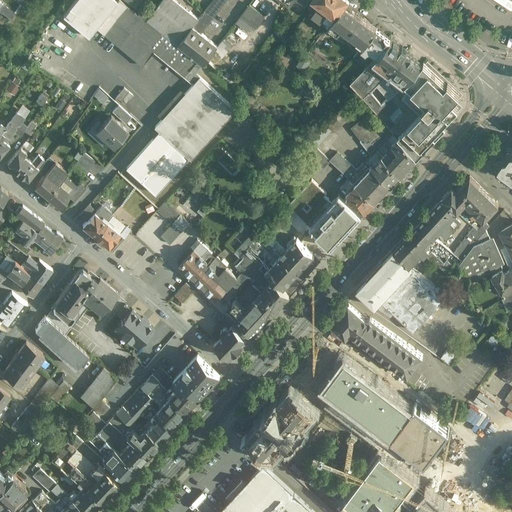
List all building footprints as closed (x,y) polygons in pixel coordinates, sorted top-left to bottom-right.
[(114,0),(75,0),(63,15),(88,36),(95,27),(108,12),(117,1),(114,0)] [(148,19),(139,11),(137,14),(120,0),(117,0),(117,1),(108,12),(154,51),(155,51),(186,75),(194,65),(199,70),(203,64),(178,44),(148,19)] [(198,18),(175,0),(161,0),(148,19),(178,44),(192,26),(198,18)] [(212,0),(198,18),(192,26),(200,32),(225,0),(212,0)] [(314,0),(315,0),(309,9),(329,24),(336,15),(336,16),(344,5),(345,5),(348,0),(314,0)] [(265,16),(249,4),(240,16),(255,28),(265,16)] [(14,14),(1,5),(0,7),(0,11),(11,19),(14,14)] [(345,5),(344,5),(336,16),(328,26),(345,39),(349,34),(364,45),(376,29),(345,5)] [(154,51),(108,12),(95,27),(142,65),(154,51)] [(200,32),(192,26),(178,44),(203,64),(217,46),(200,32)] [(385,35),(376,29),(364,45),(353,57),(360,63),(369,54),(366,52),(368,50),(371,49),(378,55),(390,39),(390,38),(385,34),(385,35)] [(226,37),(216,48),(224,55),(233,43),(226,37)] [(401,47),(390,39),(378,55),(373,60),(389,73),(394,68),(393,68),(406,51),(406,50),(407,50),(402,46),(401,47)] [(406,51),(393,68),(394,68),(389,73),(377,85),(388,98),(402,86),(405,83),(409,79),(422,63),(406,50),(406,51)] [(305,69),(308,60),(301,57),(298,66),(305,69)] [(373,60),(350,83),(361,95),(363,97),(377,85),(389,73),(373,60)] [(458,94),(423,62),(422,63),(409,79),(405,83),(413,90),(426,102),(423,106),(424,108),(398,135),(398,136),(416,157),(427,146),(445,126),(442,123),(458,107),(452,101),(458,94)] [(194,83),(155,126),(160,130),(127,167),(157,193),(190,157),(192,159),(236,109),(196,73),(199,70),(194,65),(186,75),(194,83)] [(42,85),(33,78),(31,81),(40,88),(42,85)] [(12,80),(7,89),(15,94),(21,85),(12,80)] [(405,83),(402,86),(388,98),(374,110),(382,118),(413,90),(405,83)] [(99,87),(93,93),(102,102),(108,95),(99,87)] [(124,87),(115,98),(119,102),(121,100),(128,91),(124,87)] [(128,91),(121,100),(125,104),(133,95),(128,91)] [(47,97),(41,93),(36,100),(42,105),(47,97)] [(132,116),(118,104),(112,111),(125,123),(132,116)] [(5,127),(1,133),(0,133),(0,155),(9,144),(6,142),(24,118),(17,111),(5,127)] [(128,131),(111,115),(96,131),(113,147),(128,131)] [(381,129),(371,128),(362,118),(351,128),(360,140),(360,142),(370,155),(377,149),(394,131),(388,124),(381,129)] [(37,125),(31,121),(27,126),(24,130),(30,135),(37,125)] [(23,124),(21,126),(16,132),(20,136),(24,130),(27,126),(23,124)] [(281,128),(275,135),(279,139),(285,132),(281,128)] [(416,157),(398,136),(398,135),(397,135),(394,131),(377,149),(400,175),(416,157)] [(27,150),(22,145),(17,151),(23,155),(26,151),(27,150)] [(511,145),(505,155),(503,153),(495,164),(503,169),(501,172),(510,179),(511,178),(511,145)] [(400,175),(377,149),(370,155),(365,160),(390,185),(400,175)] [(23,155),(17,151),(7,164),(18,172),(29,160),(23,155)] [(226,151),(218,159),(231,173),(240,165),(226,151)] [(337,151),(330,159),(337,167),(345,158),(337,151)] [(95,160),(84,152),(80,157),(91,165),(95,160)] [(44,160),(38,155),(32,163),(38,167),(44,160)] [(55,161),(49,156),(39,170),(44,174),(55,161)] [(91,165),(80,157),(77,162),(87,170),(91,165)] [(354,167),(345,158),(337,167),(346,175),(354,167)] [(29,160),(18,172),(28,180),(38,167),(32,163),(29,160)] [(390,185),(365,160),(349,177),(356,183),(375,201),(390,185)] [(55,161),(44,174),(34,186),(47,196),(61,180),(68,170),(67,170),(67,171),(55,161)] [(87,170),(77,162),(73,168),(83,176),(87,170)] [(498,203),(470,176),(456,190),(452,186),(442,197),(456,210),(456,211),(461,215),(464,212),(469,216),(474,211),(483,220),(498,203)] [(350,178),(340,188),(346,194),(356,183),(350,178)] [(61,180),(47,196),(60,207),(69,195),(71,193),(70,193),(64,188),(66,185),(61,180)] [(79,183),(70,193),(71,193),(69,195),(75,200),(85,188),(79,183)] [(375,201),(356,183),(346,194),(365,211),(375,201)] [(0,187),(0,204),(9,193),(0,187)] [(442,197),(418,223),(433,236),(437,231),(453,215),(456,211),(456,210),(442,197)] [(181,215),(166,201),(158,209),(173,223),(181,215)] [(89,204),(79,214),(84,219),(94,208),(89,204)] [(42,220),(23,205),(16,214),(23,219),(38,230),(43,224),(41,222),(42,220)] [(111,212),(102,205),(95,212),(105,220),(111,212)] [(301,218),(288,205),(281,213),(294,225),(301,218)] [(341,207),(322,228),(327,233),(337,242),(356,221),(345,210),(341,207)] [(95,212),(94,212),(82,225),(84,226),(84,229),(87,231),(90,231),(95,236),(107,222),(106,222),(105,220),(95,212)] [(190,223),(181,215),(173,223),(182,232),(190,223)] [(453,215),(437,231),(440,234),(446,228),(451,232),(460,222),(453,215)] [(305,222),(301,218),(294,225),(298,229),(305,222)] [(38,230),(23,219),(12,233),(12,234),(26,244),(32,237),(44,247),(43,248),(49,253),(56,244),(38,230)] [(485,221),(478,229),(482,232),(486,228),(489,225),(485,221)] [(111,225),(107,222),(95,236),(102,241),(102,244),(105,246),(108,246),(120,232),(111,225)] [(173,223),(153,244),(163,253),(182,232),(173,223)] [(433,236),(418,223),(405,236),(425,256),(427,254),(434,261),(433,261),(434,261),(438,257),(430,250),(439,241),(433,236)] [(511,223),(503,229),(503,232),(510,243),(508,244),(511,252),(511,267),(510,269),(511,273),(511,223)] [(55,233),(43,224),(38,230),(56,244),(63,236),(56,231),(55,233)] [(322,228),(318,224),(313,229),(322,238),(327,233),(322,228)] [(473,225),(453,252),(462,259),(474,244),(473,244),(478,238),(482,232),(478,229),(473,225)] [(482,232),(478,238),(473,244),(474,244),(462,259),(483,275),(493,271),(503,266),(486,228),(482,232)] [(26,244),(12,234),(7,240),(27,255),(31,248),(26,244)] [(313,253),(297,238),(296,237),(296,238),(294,236),(287,244),(289,246),(285,250),(281,254),(298,270),(314,254),(313,253)] [(425,256),(405,237),(393,250),(409,265),(411,263),(423,272),(433,261),(434,261),(427,254),(425,256)] [(277,242),(273,238),(269,242),(273,247),(277,242)] [(273,247),(269,242),(267,240),(264,244),(266,245),(264,247),(276,259),(281,254),(273,247)] [(285,250),(277,242),(273,247),(281,254),(285,250)] [(265,258),(250,245),(234,263),(253,281),(262,290),(273,278),(265,271),(270,265),(268,264),(271,261),(266,257),(265,258)] [(224,268),(214,258),(209,263),(194,248),(179,264),(216,299),(237,277),(226,267),(224,268)] [(373,304),(387,314),(390,310),(413,331),(449,291),(423,272),(411,263),(409,265),(393,250),(357,289),(373,304)] [(453,252),(452,251),(446,258),(456,267),(462,259),(453,252)] [(298,270),(281,254),(276,259),(273,263),(271,261),(268,264),(270,265),(265,271),(273,278),(283,287),(298,270)] [(314,254),(298,270),(305,276),(315,265),(320,259),(314,254)] [(37,262),(28,256),(24,261),(33,268),(29,272),(42,282),(51,269),(52,270),(52,269),(39,259),(37,262)] [(456,267),(446,258),(443,262),(438,257),(434,261),(450,276),(456,267)] [(29,272),(15,262),(7,272),(8,274),(21,283),(29,272)] [(7,272),(0,266),(0,276),(4,279),(8,274),(7,272)] [(83,269),(80,269),(51,307),(51,311),(52,312),(71,327),(89,302),(92,305),(94,303),(101,308),(108,299),(110,301),(117,292),(99,277),(97,280),(83,269)] [(511,273),(510,269),(505,272),(503,269),(492,275),(494,279),(491,281),(496,289),(499,287),(505,297),(511,293),(511,292),(511,273)] [(298,270),(283,287),(290,293),(295,287),(294,287),(305,276),(298,270)] [(42,282),(29,272),(21,283),(19,286),(32,296),(33,295),(42,282),(42,283),(42,282)] [(283,287),(273,278),(262,290),(278,305),(290,293),(283,287)] [(262,290),(253,281),(247,287),(237,298),(236,297),(236,298),(236,299),(233,302),(233,301),(232,302),(233,303),(227,309),(252,333),(273,310),(278,305),(262,290)] [(186,282),(174,295),(183,302),(194,289),(186,282)] [(12,292),(1,306),(0,305),(0,315),(11,324),(27,303),(12,292)] [(505,297),(502,299),(507,310),(511,307),(511,294),(511,293),(505,297)] [(422,356),(370,317),(368,320),(363,316),(348,303),(331,323),(346,337),(349,333),(407,376),(422,356)] [(125,304),(117,314),(122,319),(131,309),(125,304)] [(142,317),(131,308),(131,309),(122,319),(116,326),(122,332),(130,340),(131,339),(137,345),(153,327),(147,321),(142,316),(142,317)] [(71,327),(52,312),(48,317),(66,333),(71,327)] [(48,317),(46,315),(36,329),(77,366),(88,353),(66,333),(48,317)] [(232,324),(223,315),(219,320),(226,326),(226,325),(229,327),(232,324)] [(232,324),(229,327),(226,325),(226,326),(221,331),(223,333),(214,343),(229,357),(247,338),(232,324)] [(327,350),(332,345),(334,347),(341,339),(331,330),(320,343),(327,350)] [(27,341),(3,372),(21,385),(44,354),(27,341)] [(207,360),(191,348),(182,357),(188,363),(173,379),(180,386),(181,386),(183,388),(187,384),(200,395),(218,376),(219,372),(207,360)] [(452,364),(457,354),(446,349),(441,359),(452,364)] [(361,395),(352,406),(377,424),(387,412),(385,411),(396,396),(345,359),(333,375),(361,395)] [(103,367),(80,396),(94,407),(117,378),(103,367)] [(160,367),(153,374),(159,380),(162,383),(169,375),(160,367)] [(511,443),(511,386),(492,374),(466,414),(483,425),(478,433),(490,441),(496,433),(511,443)] [(49,378),(31,402),(40,409),(50,396),(59,385),(49,378)] [(187,410),(169,392),(171,391),(168,388),(162,383),(159,380),(147,392),(141,386),(135,393),(147,404),(149,403),(160,414),(172,425),(187,410)] [(63,381),(50,396),(57,403),(70,387),(63,381)] [(187,384),(183,388),(181,386),(180,386),(176,390),(171,385),(168,388),(171,391),(169,392),(187,410),(200,395),(187,384)] [(10,395),(0,387),(0,404),(2,406),(10,395)] [(284,396),(278,403),(277,401),(259,421),(260,422),(254,429),(246,438),(274,458),(285,445),(286,446),(297,434),(299,436),(306,428),(304,426),(316,412),(306,402),(299,396),(291,389),(284,396)] [(135,393),(122,406),(135,417),(140,412),(147,405),(147,404),(135,393)] [(40,409),(31,402),(27,407),(36,414),(40,409)] [(160,414),(149,403),(147,405),(140,412),(150,417),(152,414),(156,418),(160,414)] [(422,408),(415,403),(414,404),(415,404),(390,436),(403,446),(401,448),(410,455),(411,452),(424,462),(449,429),(429,414),(431,412),(424,407),(422,408)] [(135,417),(122,406),(116,413),(124,420),(128,424),(132,420),(135,417)] [(36,414),(27,407),(23,411),(32,418),(36,414)] [(32,418),(23,411),(19,416),(28,423),(31,420),(32,418)] [(105,424),(93,412),(86,420),(98,431),(105,424)] [(154,421),(147,429),(158,440),(172,425),(160,414),(156,418),(154,421)] [(28,423),(19,416),(15,421),(24,428),(28,423)] [(24,428),(19,433),(28,441),(40,427),(31,420),(28,423),(24,428)] [(117,427),(109,420),(105,424),(98,431),(98,432),(113,447),(114,446),(120,452),(131,439),(127,435),(126,436),(117,427)] [(128,424),(124,420),(117,427),(126,436),(127,435),(131,439),(133,441),(140,433),(134,427),(133,428),(128,424)] [(137,424),(132,420),(128,424),(133,428),(134,427),(137,424)] [(24,428),(15,421),(11,426),(19,433),(24,428)] [(147,429),(139,422),(137,424),(134,427),(140,433),(133,441),(146,453),(158,440),(147,429)] [(82,441),(72,433),(67,440),(76,448),(82,441)] [(113,447),(97,433),(90,440),(106,455),(113,447)] [(133,441),(131,439),(120,452),(123,455),(134,466),(146,453),(133,441)] [(67,440),(51,459),(67,473),(74,464),(68,458),(76,448),(67,440)] [(120,452),(114,446),(113,447),(106,455),(102,458),(123,478),(134,466),(123,455),(120,452)] [(87,474),(110,491),(119,482),(98,462),(87,474)] [(110,491),(87,474),(74,464),(67,473),(83,485),(102,501),(110,491)] [(282,511),(297,496),(263,464),(251,477),(231,499),(245,511),(282,511)] [(359,511),(376,511),(362,501),(382,474),(371,464),(345,499),(359,511)] [(390,511),(415,477),(398,465),(373,499),(390,511)] [(16,472),(9,466),(6,470),(7,471),(12,476),(13,476),(16,472)] [(48,476),(39,468),(32,475),(40,483),(48,476)] [(0,489),(12,476),(7,471),(4,475),(0,471),(0,489)] [(28,489),(13,476),(12,476),(0,489),(0,496),(12,506),(28,489)] [(56,483),(48,476),(40,483),(49,491),(50,489),(56,483)] [(351,511),(312,476),(304,485),(334,511),(351,511)] [(68,495),(56,483),(50,489),(70,507),(75,501),(68,495)] [(91,511),(102,501),(83,485),(77,492),(74,489),(68,495),(75,501),(86,511),(91,511)] [(42,490),(34,498),(42,506),(45,503),(41,499),(45,494),(42,490)] [(452,511),(428,490),(417,501),(419,503),(410,511),(452,511)] [(55,503),(45,494),(41,499),(45,503),(42,506),(40,508),(43,511),(47,511),(53,506),(55,503)] [(314,511),(297,496),(282,511),(314,511)] [(34,498),(19,511),(43,511),(40,508),(42,506),(34,498)] [(504,511),(506,510),(486,498),(477,511),(504,511)] [(245,511),(231,499),(218,511),(245,511)] [(86,511),(75,501),(70,507),(65,511),(86,511)]
